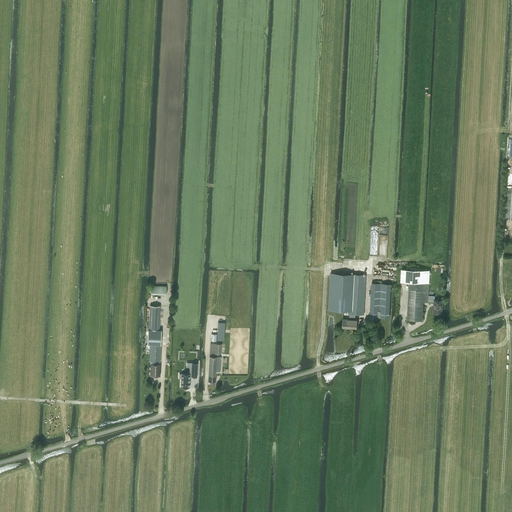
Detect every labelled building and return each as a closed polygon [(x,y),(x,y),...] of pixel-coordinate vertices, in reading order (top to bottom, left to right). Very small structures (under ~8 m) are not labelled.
[(401,271),(401,281),(409,281),(407,319),(422,320),(423,302),(428,302),(428,301),(434,302),(433,311),(441,312),(442,300),(434,300),(435,295),(428,295),(429,283),(429,274),(430,270),(402,269),(401,271)] [(333,307),(348,308),(350,273),(330,273),(328,310),(333,310),(333,307)] [(343,318),(342,327),(357,327),(357,319),(355,319),(355,314),(364,315),(366,274),(350,273),(348,308),(348,310),(348,314),(349,314),(349,318),(343,318)] [(371,282),(369,319),(380,319),(380,317),(384,318),(386,283),(371,282)] [(167,285),(151,285),(151,294),(166,294),(167,285)] [(150,306),(148,343),(160,344),(161,329),(158,329),(159,306),(150,306)] [(224,354),(225,344),(210,343),(210,353),(224,354)] [(160,362),(161,344),(151,344),(150,361),(160,362)] [(220,371),(221,356),(218,356),(217,356),(210,355),(208,380),(210,381),(210,384),(215,384),(216,371),(220,371)] [(160,371),(160,364),(151,364),(150,375),(158,375),(158,371),(160,371)] [(190,387),(190,376),(190,373),(189,373),(181,373),(181,374),(179,374),(179,376),(179,377),(179,378),(181,378),(180,386),(190,387)]
